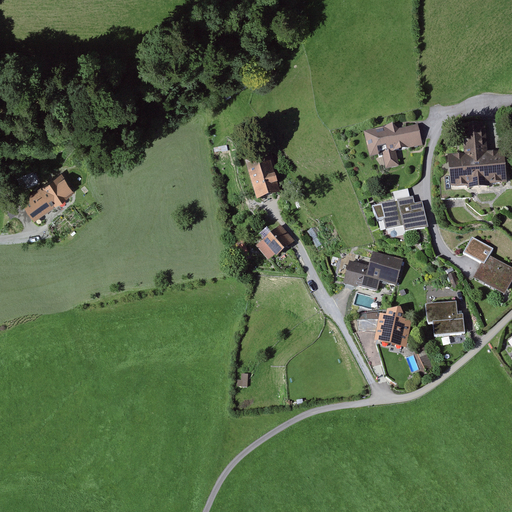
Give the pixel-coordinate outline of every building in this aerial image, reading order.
[(280,65),(275,58),(270,62),(275,68),(280,65)] [(411,123),(354,139),(362,167),(419,150),(411,123)] [(438,161),(440,193),(499,190),(497,156),(483,157),(482,127),(461,128),(462,160),(438,161)] [(267,156),(240,163),(250,203),(277,196),(267,156)] [(74,186),(62,167),(22,198),(33,218),(74,186)] [(418,201),(370,208),(375,243),(424,235),(418,201)] [(251,247),(263,261),(284,243),(273,229),(251,247)] [(404,262),(372,253),(367,269),(348,264),(343,281),(394,295),(404,262)] [(511,279),(511,269),(487,255),(472,281),(501,298),(511,279)] [(372,308),(374,298),(359,294),(356,305),(372,308)] [(458,306),(425,310),(428,340),(461,337),(458,306)] [(411,325),(377,318),(371,347),(405,353),(411,325)]
